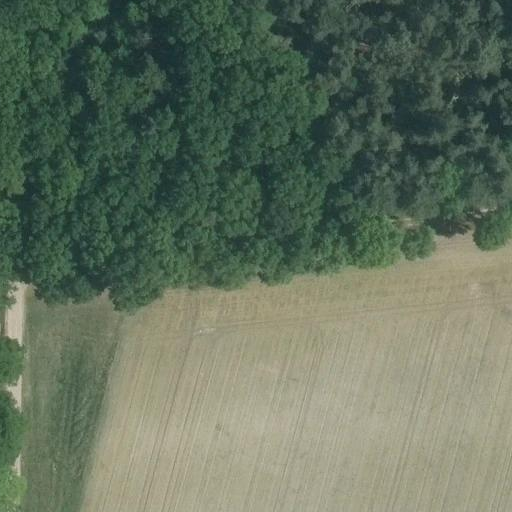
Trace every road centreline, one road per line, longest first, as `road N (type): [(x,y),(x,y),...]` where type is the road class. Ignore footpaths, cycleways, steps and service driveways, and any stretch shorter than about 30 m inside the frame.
road 1 (track): [(511,212),(10,269)]
road 2 (track): [(10,269),(12,0)]
road 3 (track): [(11,511),(10,269)]
